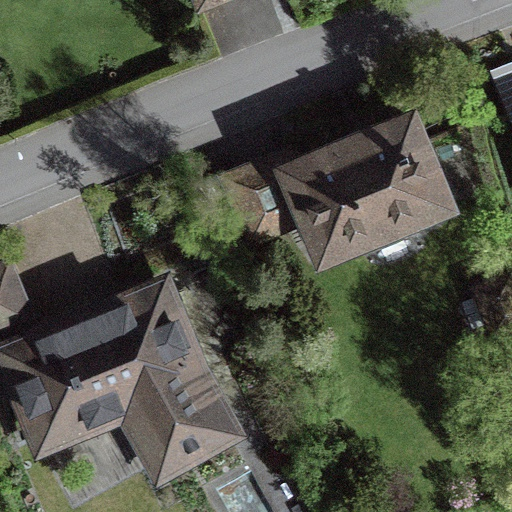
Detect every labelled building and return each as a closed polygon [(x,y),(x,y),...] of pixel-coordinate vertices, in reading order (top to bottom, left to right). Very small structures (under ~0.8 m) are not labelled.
[(291,165),(311,212),(308,213),(323,249),(363,233),(364,237),(405,220),(404,216),(443,200),(409,117),(291,165)] [(311,212),(291,165),(286,151),(227,175),(252,236),(308,213),(311,212)] [(0,266),(0,324),(27,314),(6,263),(0,266)] [(494,329),(511,321),(511,280),(509,274),(477,287),(494,329)] [(161,464),(227,427),(195,370),(161,287),(7,350),(43,437),(127,403),(161,464)]
